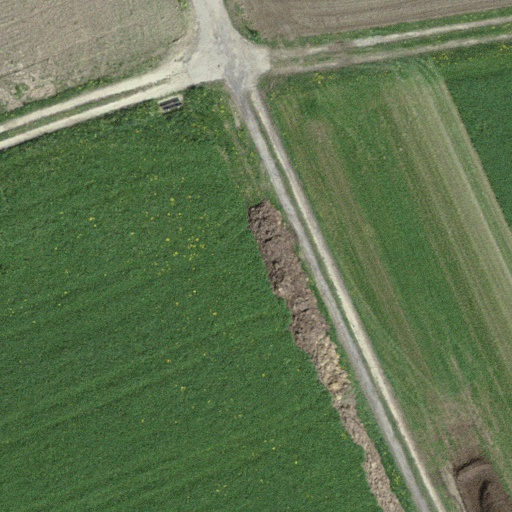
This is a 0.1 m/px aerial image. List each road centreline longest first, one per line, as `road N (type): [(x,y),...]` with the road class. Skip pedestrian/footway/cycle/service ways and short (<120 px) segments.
road 1 (track): [(228,58),(437,511)]
road 2 (track): [(228,58),(285,61),(511,27)]
road 3 (track): [(0,137),(228,58)]
